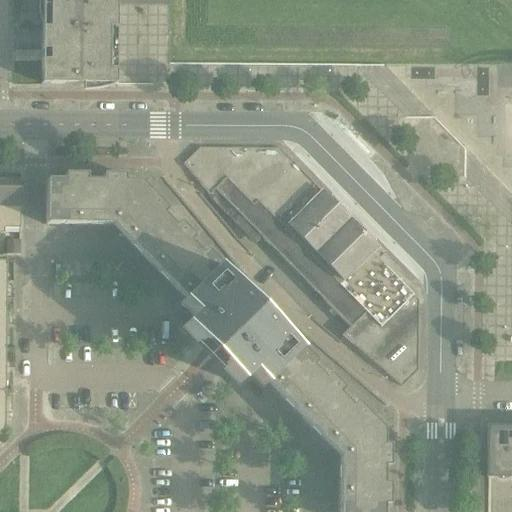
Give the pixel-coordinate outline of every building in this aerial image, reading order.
[(14,0),(14,85),(42,85),(83,85),(83,92),(85,92),(89,92),(94,92),(99,91),(103,90),(108,89),(112,87),(117,86),(169,86),(169,65),(169,0),(14,0)] [(183,165),(209,196),(215,191),(350,328),(342,336),(402,388),(419,372),(419,301),(372,253),(377,248),(281,150),(200,149),(183,165)] [(182,328),(213,359),(240,386),(251,375),(264,388),(264,387),(268,383),(340,457),(339,511),(383,511),(385,431),(370,416),(366,420),(298,351),(302,347),(303,348),(310,340),(296,327),(285,338),(258,311),(246,298),(231,283),(242,273),(229,258),(222,265),(222,266),(218,270),(150,201),(155,197),(140,182),(47,181),(46,226),(113,226),(185,300),(182,303),(181,303),(194,317),(182,328)] [(0,182),(0,234),(5,234),(5,229),(20,229),(21,183),(0,182)] [(20,242),(7,242),(7,255),(14,256),(20,256),(20,242)] [(511,427),(490,427),(489,476),(511,476),(511,427)]
